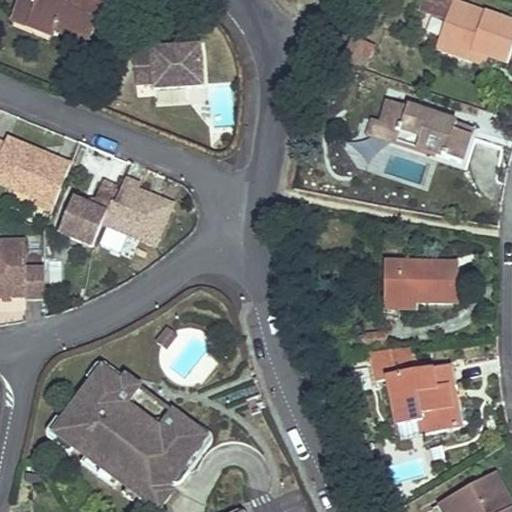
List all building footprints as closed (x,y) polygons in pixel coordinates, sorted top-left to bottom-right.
[(89,45),(106,0),(18,0),(15,10),(30,16),(26,27),(55,38),(56,33),(89,45)] [(511,20),(455,2),(449,20),(461,24),(459,30),(454,29),(447,50),(471,58),(473,51),(507,62),(511,46),(511,20)] [(30,16),(15,10),(11,21),(26,27),(30,16)] [(201,47),(135,52),(138,86),(155,85),(156,92),(204,88),(201,47)] [(394,105),(387,126),(406,132),(402,144),(465,164),(476,131),(394,105)] [(374,134),(402,144),(406,132),(387,126),(378,123),(374,134)] [(72,163),(9,136),(5,145),(0,157),(0,182),(27,193),(30,186),(42,190),(39,198),(36,204),(53,210),(72,163)] [(143,184),(127,178),(117,202),(116,204),(112,203),(103,225),(157,245),(174,203),(141,190),(143,184)] [(92,206),(72,197),(59,231),(94,246),(103,225),(112,203),(116,204),(117,202),(113,200),(118,187),(103,181),(92,206)] [(30,186),(27,193),(39,198),(42,190),(30,186)] [(27,241),(0,241),(0,298),(26,298),(26,300),(46,300),(45,268),(27,269),(27,241)] [(419,303),(460,303),(460,263),(385,262),(385,309),(419,309),(419,303)] [(158,342),(167,349),(178,334),(170,327),(158,342)] [(127,378),(128,377),(110,363),(108,362),(106,361),(105,361),(103,361),(101,362),(99,363),(97,365),(87,377),(94,382),(104,370),(123,384),(127,378)] [(424,435),(442,432),(459,429),(450,368),(390,377),(397,427),(422,424),(424,435)] [(173,493),(168,489),(173,482),(207,437),(196,429),(175,413),(168,422),(164,420),(157,421),(158,425),(152,426),(152,424),(133,410),(131,410),(130,405),(134,404),(133,397),(132,397),(139,387),(127,378),(123,384),(104,370),(94,382),(57,433),(87,456),(121,481),(129,487),(147,500),(160,510),(173,493)] [(185,481),(213,442),(214,441),(215,438),(215,436),(215,435),(215,434),(214,433),(214,432),(212,430),(201,422),(196,429),(207,437),(173,482),(174,483),(176,484),(179,484),(181,484),(183,482),(185,481)] [(116,487),(121,481),(87,456),(82,462),(116,487)] [(393,468),(398,483),(422,474),(417,460),(393,468)] [(510,511),(511,511),(511,499),(498,473),(490,478),(508,511),(510,511)] [(511,511),(510,511),(508,511),(490,478),(452,499),(460,511),(511,511)] [(142,507),(147,500),(129,487),(124,494),(142,507)] [(460,511),(452,499),(441,505),(444,511),(460,511)]
